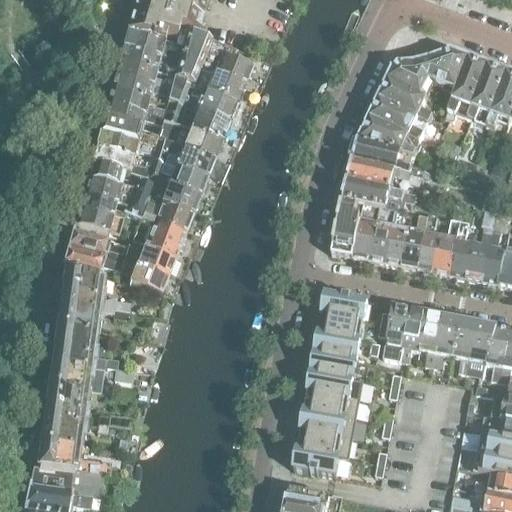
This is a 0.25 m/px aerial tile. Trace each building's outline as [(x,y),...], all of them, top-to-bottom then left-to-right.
[(139,0),(139,2),(129,37),(158,44),(159,41),(158,41),(159,37),(176,42),(179,33),(197,39),(203,21),(204,15),(208,2),(208,0),(139,0)] [(158,44),(129,37),(125,51),(179,64),(183,51),(181,50),(164,46),(158,44)] [(175,81),(171,94),(168,107),(185,112),(187,108),(177,105),(185,86),(192,69),(199,52),(232,64),(236,55),(211,46),(185,38),(181,50),(183,51),(179,64),(176,79),(175,81)] [(176,79),(179,64),(125,51),(121,65),(157,74),(159,69),(175,74),(174,79),(176,79)] [(252,71),(232,64),(199,52),(192,69),(201,72),(200,74),(244,90),(252,71)] [(445,60),(429,65),(430,70),(442,76),(437,88),(453,95),(456,97),(469,64),(451,57),(445,60)] [(456,97),(453,95),(444,122),(453,126),(455,120),(467,125),(488,71),(469,64),(456,97)] [(121,65),(117,79),(171,94),(175,81),(167,78),(165,86),(155,83),(157,74),(121,65)] [(430,70),(429,65),(417,69),(398,70),(393,74),(387,86),(421,103),(422,101),(429,84),(437,88),(442,76),(430,70)] [(201,72),(192,69),(185,86),(194,89),(193,94),(205,98),(237,109),(244,90),(200,74),(201,72)] [(490,120),(508,78),(488,71),(467,125),(475,128),(480,117),(490,120)] [(511,128),(511,125),(511,79),(508,78),(490,120),(486,132),(495,135),(499,124),(511,128)] [(117,79),(113,94),(150,103),(151,97),(168,102),(166,108),(168,108),(168,107),(171,94),(117,79)] [(194,89),(185,86),(177,105),(187,108),(185,112),(229,127),(237,109),(205,98),(202,107),(189,103),(193,94),(194,89)] [(431,106),(422,101),(421,103),(387,86),(378,105),(419,124),(418,124),(429,129),(433,121),(426,117),(431,106)] [(113,94),(109,108),(164,122),(168,108),(166,108),(164,115),(151,111),(150,113),(147,112),(150,103),(113,94)] [(418,124),(378,105),(369,124),(426,151),(430,142),(413,135),(418,124)] [(164,122),(163,126),(178,130),(178,129),(222,145),(229,127),(185,112),(168,107),(168,108),(164,122)] [(163,126),(164,122),(109,108),(105,122),(142,133),(144,126),(162,131),(163,126)] [(158,137),(142,133),(105,122),(100,137),(156,152),(158,145),(160,138),(158,137)] [(415,163),(420,148),(409,143),(369,124),(359,147),(358,148),(403,160),(413,162),(415,163)] [(162,131),(158,145),(170,149),(170,150),(215,164),(222,145),(178,129),(178,130),(163,126),(162,131)] [(441,146),(441,145),(446,131),(438,128),(433,143),(441,146)] [(156,152),(100,137),(96,151),(134,162),(136,155),(154,160),(156,152)] [(154,160),(153,164),(163,167),(166,159),(178,164),(175,173),(207,182),(215,164),(170,150),(170,149),(158,145),(156,152),(154,160)] [(441,152),(453,156),(455,149),(443,145),(441,152)] [(413,172),(415,163),(413,162),(403,160),(358,148),(353,166),(422,184),(424,175),(413,172)] [(134,162),(96,151),(92,166),(141,180),(148,182),(151,172),(144,170),(144,173),(135,170),(135,171),(132,170),(134,162)] [(175,173),(178,164),(166,159),(163,167),(175,173)] [(153,164),(151,172),(148,182),(141,180),(134,195),(128,210),(124,219),(140,226),(141,223),(144,215),(152,196),(155,188),(160,177),(163,167),(153,164)] [(463,172),(475,177),(477,169),(465,165),(463,172)] [(92,166),(88,182),(134,195),(141,180),(92,166)] [(422,184),(353,166),(348,187),(406,199),(407,195),(404,194),(405,188),(420,192),(422,184)] [(505,182),(509,172),(495,167),(491,177),(505,182)] [(200,201),(207,182),(175,173),(172,180),(160,177),(155,188),(167,192),(200,201)] [(88,182),(83,198),(128,210),(134,195),(88,182)] [(406,199),(348,187),(342,206),(363,211),(381,214),(386,216),(389,205),(415,211),(417,201),(406,199)] [(505,189),(495,187),(492,198),(503,201),(505,189)] [(511,188),(508,187),(503,202),(504,203),(502,209),(511,211),(511,188)] [(200,201),(167,192),(160,210),(192,219),(200,201)] [(83,198),(79,213),(123,224),(124,219),(128,210),(83,198)] [(504,203),(503,202),(486,199),(483,215),(498,219),(502,209),(504,203)] [(363,211),(342,206),(331,259),(354,264),(363,211)] [(492,236),(494,236),(502,238),(508,238),(511,223),(511,211),(502,209),(498,219),(492,236)] [(156,220),(153,229),(185,238),(192,219),(160,210),(156,220)] [(459,229),(463,211),(455,210),(452,228),(459,229)] [(381,214),(363,211),(354,264),(371,267),(381,214)] [(123,224),(79,213),(74,231),(117,242),(123,224)] [(386,216),(381,214),(371,267),(387,270),(397,218),(391,217),(386,216)] [(498,219),(483,215),(483,217),(485,218),(482,234),(484,234),(492,236),(498,219)] [(397,218),(387,270),(403,273),(410,236),(402,235),(404,220),(397,218)] [(417,237),(410,236),(403,273),(419,276),(429,223),(420,222),(417,237)] [(437,225),(429,223),(419,276),(435,279),(442,242),(434,241),(437,225)] [(442,242),(435,279),(451,282),(461,230),(459,229),(452,228),(449,243),(442,242)] [(185,238),(153,229),(151,233),(145,250),(177,258),(185,238)] [(461,230),(451,282),(467,285),(474,248),(467,247),(470,232),(461,230)] [(482,250),(474,248),(467,285),(483,289),(494,236),(492,236),(484,234),(483,238),(482,250)] [(123,268),(128,251),(119,249),(116,259),(106,256),(109,245),(73,235),(68,253),(123,268)] [(502,238),(494,236),(483,289),(500,292),(506,255),(500,254),(502,238)] [(128,251),(123,268),(168,281),(175,263),(128,251)] [(123,268),(68,253),(62,273),(63,273),(99,282),(102,273),(120,278),(123,268)] [(511,256),(506,255),(500,292),(511,294),(511,256)] [(161,299),(168,281),(123,268),(120,278),(121,279),(122,277),(133,280),(130,287),(118,284),(116,289),(161,299)] [(105,284),(99,282),(63,273),(60,297),(83,300),(81,312),(102,318),(103,317),(114,318),(114,319),(114,315),(126,317),(128,309),(116,307),(116,305),(104,306),(105,297),(102,297),(105,284)] [(83,300),(60,297),(55,333),(98,340),(107,341),(109,326),(101,325),(102,318),(103,317),(81,312),(83,300)] [(368,307),(325,299),(322,320),(364,328),(368,307)] [(401,367),(409,314),(393,311),(386,351),(383,363),(401,367)] [(426,318),(409,314),(401,367),(409,368),(412,355),(420,356),(426,318)] [(126,324),(126,317),(114,315),(114,319),(113,322),(126,324)] [(383,318),(381,330),(389,332),(391,320),(383,318)] [(426,318),(420,356),(428,358),(425,371),(434,373),(443,321),(426,318)] [(361,346),(364,328),(322,320),(319,338),(361,346)] [(443,321),(434,373),(443,374),(446,361),(453,363),(461,324),(443,321)] [(478,328),(461,324),(453,363),(461,365),(459,377),(468,378),(470,366),(478,328)] [(478,328),(470,366),(487,369),(495,331),(478,328)] [(386,343),(389,332),(381,330),(378,342),(386,343)] [(500,387),(511,337),(511,334),(495,331),(487,369),(486,371),(494,372),(491,386),(500,387)] [(96,354),(98,340),(55,333),(51,356),(75,359),(73,371),(95,374),(97,354),(96,354)] [(511,376),(511,337),(500,387),(509,389),(511,377),(511,376)] [(357,365),(361,346),(319,338),(318,338),(315,357),(357,365)] [(378,362),(380,350),(372,349),(370,360),(378,362)] [(75,359),(51,356),(46,392),(88,399),(90,386),(93,386),(95,374),(73,371),(75,359)] [(354,384),(357,365),(315,357),(311,377),(354,384)] [(116,375),(117,373),(118,366),(107,364),(105,373),(116,375)] [(116,376),(114,386),(131,388),(132,378),(116,376)] [(363,386),(354,384),(311,377),(308,397),(308,398),(360,407),(363,386)] [(400,394),(402,382),(394,380),(392,392),(400,394)] [(478,391),(476,398),(504,404),(505,396),(478,391)] [(87,431),(89,413),(94,413),(96,400),(88,399),(46,392),(43,415),(66,418),(65,428),(87,431)] [(397,405),(400,394),(392,392),(389,404),(397,405)] [(356,425),(360,407),(308,398),(305,416),(356,425)] [(504,404),(476,398),(474,409),(473,412),(492,416),(492,412),(502,414),(500,425),(511,427),(511,405),(507,404),(504,404)] [(43,415),(38,449),(80,455),(81,453),(82,442),(85,443),(87,431),(65,428),(66,418),(43,415)] [(353,446),(356,425),(305,416),(304,415),(301,436),(353,446)] [(393,432),(395,420),(387,419),(385,431),(393,432)] [(99,420),(97,429),(109,431),(109,430),(119,431),(120,425),(110,423),(110,422),(99,420)] [(479,420),(476,436),(511,444),(511,427),(500,425),(479,420)] [(107,440),(109,431),(97,429),(96,438),(107,440)] [(390,444),(393,432),(385,431),(382,443),(390,444)] [(349,465),(353,446),(301,436),(298,454),(297,454),(297,456),(340,463),(349,465)] [(511,484),(511,445),(481,439),(474,477),(488,480),(488,479),(510,484),(511,484)] [(80,455),(38,449),(35,473),(72,478),(102,481),(102,483),(118,484),(119,475),(110,474),(111,469),(86,466),(88,454),(81,453),(80,455)] [(336,483),(340,463),(297,456),(294,475),(335,482),(336,483)] [(386,471),(388,459),(380,458),(378,470),(386,471)] [(383,483),(386,471),(378,470),(375,482),(383,483)] [(72,478),(35,473),(33,473),(28,493),(69,499),(72,478)] [(100,504),(102,483),(102,481),(72,478),(69,499),(28,493),(24,511),(72,511),(74,511),(89,511),(91,504),(100,504)] [(511,501),(511,484),(510,484),(488,479),(488,480),(486,486),(466,482),(464,491),(484,495),(511,501)] [(457,511),(511,511),(511,501),(484,495),(482,508),(472,506),(472,505),(454,501),(452,511),(457,511)] [(286,511),(340,511),(341,506),(289,496),(289,497),(286,511)]
